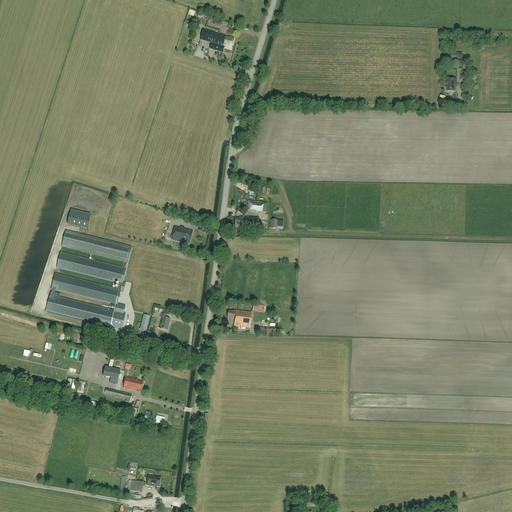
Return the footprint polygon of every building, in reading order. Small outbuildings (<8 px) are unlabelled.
[(215,45),(219,34),(203,29),(200,40),(211,43),(215,45)] [(224,48),(231,50),(234,39),(219,34),(215,45),(224,47),(224,48)] [(215,45),(211,43),(209,49),(223,53),(224,48),(224,47),(215,45)] [(450,52),(449,59),(462,60),(463,53),(450,52)] [(457,86),(457,80),(446,79),(446,88),(447,88),(447,92),(455,92),(455,86),(457,86)] [(266,212),(267,203),(248,201),(246,212),(255,214),(256,210),(266,212)] [(87,229),(90,215),(71,210),(68,225),(87,229)] [(258,228),(258,218),(239,217),(239,219),(236,218),(235,231),(243,231),(243,228),(258,228)] [(283,230),(283,221),(271,220),(270,229),(283,230)] [(190,244),(193,232),(175,227),(172,240),(183,243),(190,244)] [(51,292),(46,311),(117,328),(118,321),(113,320),(115,312),(116,306),(117,306),(120,292),(123,293),(126,284),(123,283),(126,269),(125,269),(127,263),(131,248),(66,231),(62,247),(124,262),(123,268),(60,253),(57,268),(118,283),(117,289),(55,274),(51,290),(110,304),(109,310),(59,298),(60,295),(51,292)] [(235,321),(250,323),(252,313),(233,311),(232,312),(228,311),(227,319),(235,320),(235,321)] [(161,313),(160,317),(162,318),(160,329),(167,331),(170,320),(166,319),(167,315),(161,313)] [(146,331),(150,316),(144,315),(140,329),(146,331)] [(116,385),(119,371),(106,368),(104,377),(111,378),(110,383),(116,385)] [(137,382),(138,380),(126,378),(123,389),(136,392),(136,390),(141,391),(143,383),(137,382)] [(131,401),(132,395),(106,389),(105,395),(131,401)] [(148,476),(147,485),(153,486),(159,486),(160,478),(148,476)] [(142,492),(143,483),(131,481),(130,491),(142,492)]
